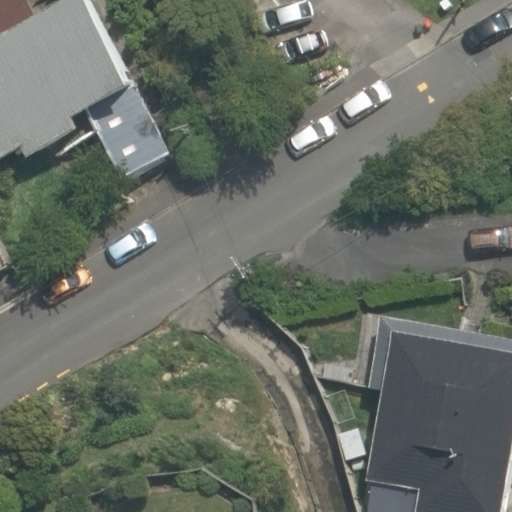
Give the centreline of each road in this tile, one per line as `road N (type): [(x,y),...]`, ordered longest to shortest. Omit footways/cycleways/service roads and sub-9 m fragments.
road 1 (residential): [(0,368),(423,102)]
road 2 (residential): [(423,102),(333,0)]
